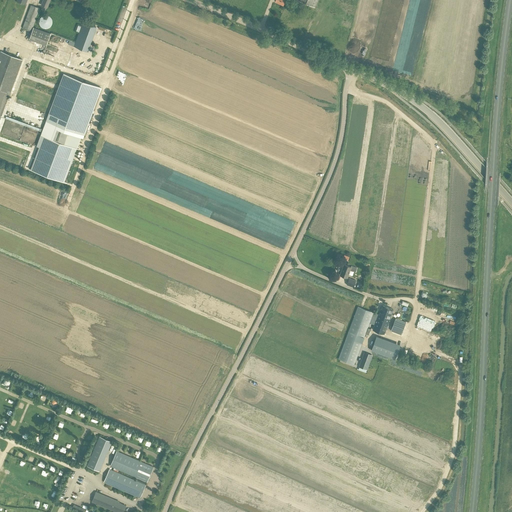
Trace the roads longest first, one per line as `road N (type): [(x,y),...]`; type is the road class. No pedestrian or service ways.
road 1 (secondary): [(472,511),(510,0)]
road 2 (unknown): [(269,296),(61,209),(102,80),(15,47),(25,0)]
road 3 (unclassified): [(165,511),(326,180),(352,70)]
road 4 (track): [(347,87),(386,102),(435,143),(415,303)]
road 5 (tertiary): [(511,202),(423,107),(352,70)]
road 6 (tertiary): [(352,70),(189,0)]
